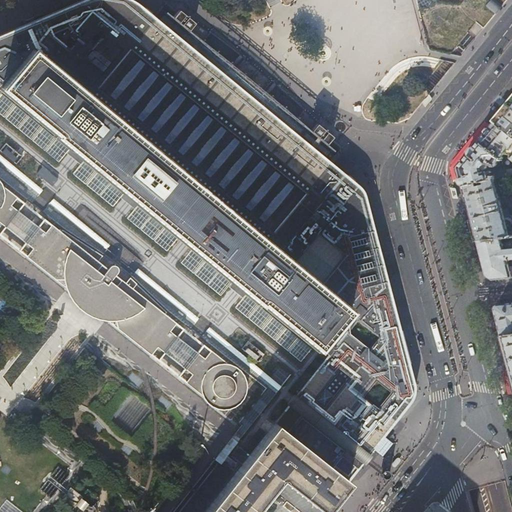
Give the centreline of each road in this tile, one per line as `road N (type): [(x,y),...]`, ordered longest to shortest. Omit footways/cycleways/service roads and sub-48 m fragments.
road 1 (primary): [(348,0),(483,511)]
road 2 (primary): [(503,511),(368,0)]
road 3 (secondary): [(511,20),(404,153),(392,182),(450,413),(448,442)]
road 4 (secondary): [(493,408),(433,182),(449,135),(511,64)]
